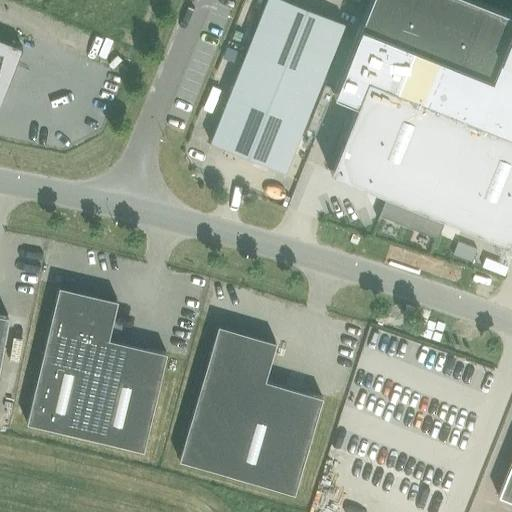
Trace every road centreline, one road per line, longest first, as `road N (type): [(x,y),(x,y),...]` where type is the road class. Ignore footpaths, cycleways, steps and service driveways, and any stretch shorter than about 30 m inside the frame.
road 1 (unclassified): [(119,206),(511,324)]
road 2 (unclassified): [(119,206),(199,0)]
road 3 (unclassified): [(0,182),(119,206)]
